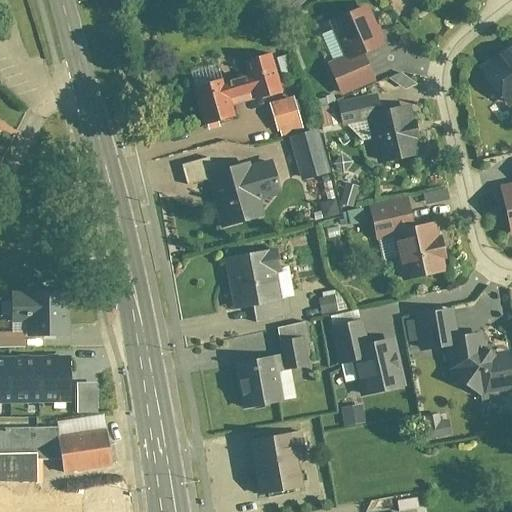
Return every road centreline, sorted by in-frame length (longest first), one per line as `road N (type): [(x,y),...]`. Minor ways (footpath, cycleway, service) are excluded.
road 1 (secondary): [(165,511),(131,299),(83,85)]
road 2 (residential): [(503,0),(461,32),(439,118),(485,269),(511,271)]
road 3 (residential): [(83,85),(45,100),(0,187)]
